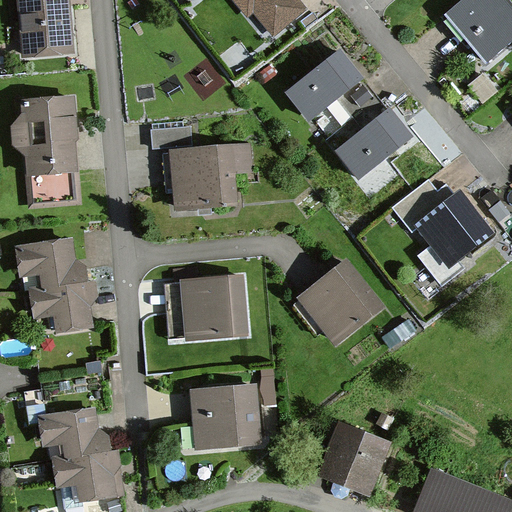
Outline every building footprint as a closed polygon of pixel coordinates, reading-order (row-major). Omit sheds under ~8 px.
[(16,0),(22,62),(75,58),(69,0),(16,0)] [(306,5),(301,0),(234,0),(266,37),(306,5)] [(511,41),(511,10),(503,0),(464,0),(444,18),(485,65),(511,41)] [(333,103),(344,117),(374,92),(339,49),(287,92),(311,121),(333,103)] [(470,85),(483,104),(500,93),(486,73),(470,85)] [(412,138),(374,92),(344,117),(358,133),(337,149),(362,179),(412,138)] [(72,96),(21,100),(30,204),(81,200),(72,96)] [(244,148),(175,153),(180,213),(237,209),(234,177),(246,176),(244,148)] [(429,183),(393,211),(413,236),(416,233),(449,275),(496,239),(462,195),(456,199),(446,186),(438,193),(429,183)] [(43,277),(45,293),(76,288),(71,248),(21,254),(24,280),(43,277)] [(347,261),(299,299),(335,343),(382,305),(347,261)] [(243,278),(182,282),(187,343),(247,339),(243,278)] [(86,287),(76,288),(45,293),(35,294),(38,321),(56,319),(58,334),(91,330),(86,287)] [(43,371),(43,394),(90,392),(89,370),(43,371)] [(256,386),(193,391),(197,454),(261,449),(256,386)] [(65,446),(68,464),(108,457),(105,439),(98,440),(94,416),(44,424),(48,449),(65,446)] [(391,443),(340,426),(322,479),(372,496),(391,443)] [(115,501),(108,457),(68,464),(56,465),(60,489),(79,486),(82,506),(115,501)] [(511,511),(511,502),(431,472),(415,511),(511,511)]
